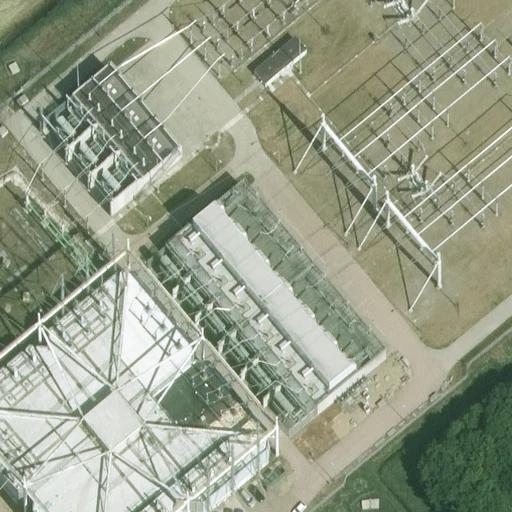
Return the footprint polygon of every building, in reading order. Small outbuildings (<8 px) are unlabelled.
[(295,41),(275,58),(286,72),(307,55),(295,41)] [(275,58),(254,75),(265,89),(286,72),(275,58)] [(111,73),(73,106),(97,134),(135,102),(111,73)] [(135,102),(97,134),(120,162),(158,130),(135,102)] [(158,130),(120,162),(143,190),(182,158),(158,130)] [(175,247),(317,416),(386,358),(346,310),(283,235),(244,189),(175,247)] [(34,509),(33,511),(212,511),(269,465),(271,447),(241,401),(219,416),(179,368),(195,356),(138,287),(119,286),(108,294),(49,344),(47,362),(30,360),(0,384),(0,487),(17,507),(34,509)]
